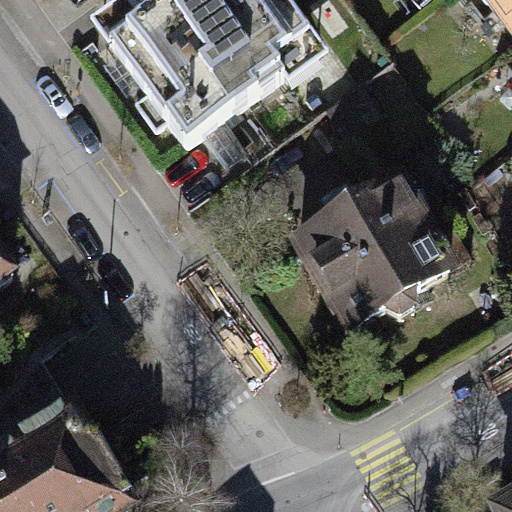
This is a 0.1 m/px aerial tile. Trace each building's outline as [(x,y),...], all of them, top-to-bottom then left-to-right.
[(139,19),(101,47),(179,154),(277,84),(264,66),(299,40),(270,0),(131,0),(127,3),(139,19)] [(511,0),(479,0),(511,41),(511,0)] [(294,84),(321,113),(352,86),(324,56),(294,84)] [(334,150),(368,205),(392,191),(443,275),(465,262),(381,122),(334,150)] [(408,295),(443,275),(392,191),(368,205),(349,217),(339,200),(314,215),(324,231),(294,249),(345,334),(381,311),(396,319),(408,313),(408,295)] [(0,452),(0,511),(123,511),(64,414),(0,452)] [(511,511),(511,503),(496,511),(511,511)]
